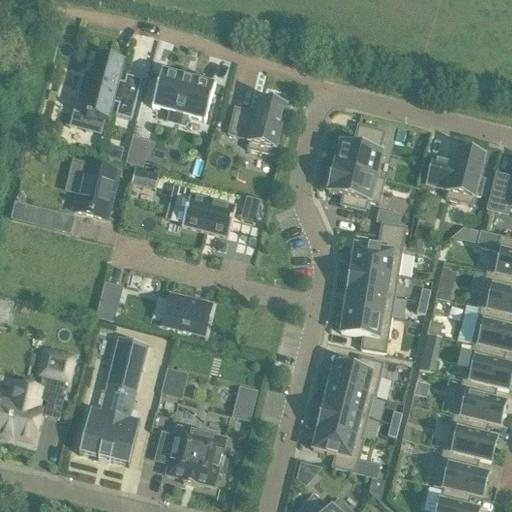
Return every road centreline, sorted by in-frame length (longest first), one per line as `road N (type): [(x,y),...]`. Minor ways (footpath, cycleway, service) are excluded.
road 1 (residential): [(269,511),(324,293),(325,262),(302,201),(303,175),(333,85)]
road 2 (residential): [(44,13),(333,85)]
road 3 (residential): [(333,85),(511,132)]
road 4 (residential): [(151,511),(0,476)]
